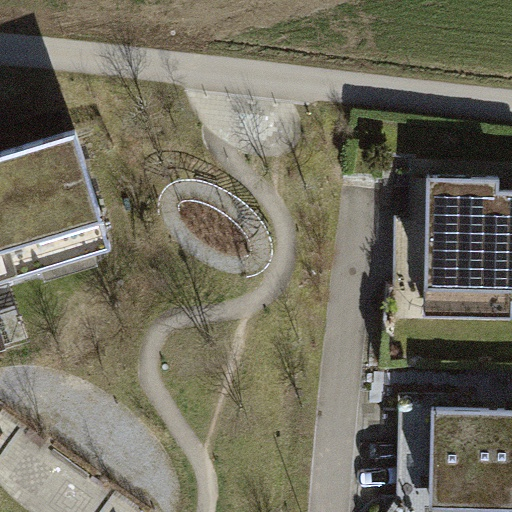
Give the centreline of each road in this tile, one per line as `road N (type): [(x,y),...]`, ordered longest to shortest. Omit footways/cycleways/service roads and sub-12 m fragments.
road 1 (residential): [(0,50),(511,105)]
road 2 (residential): [(329,511),(362,193)]
